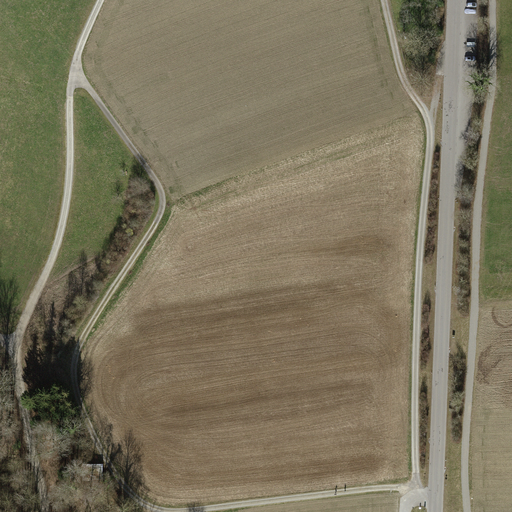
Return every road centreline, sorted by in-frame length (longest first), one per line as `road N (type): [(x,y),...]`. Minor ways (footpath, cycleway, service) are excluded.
road 1 (track): [(100,0),(70,86),(70,164),(58,241),(16,346),(45,511)]
road 2 (track): [(467,511),(492,0)]
road 3 (tertiary): [(435,511),(455,0)]
road 4 (track): [(74,67),(163,200),(73,365),(90,430),(130,495)]
road 5 (track): [(453,47),(439,71),(422,226),(416,497)]
road 6 (track): [(183,511),(389,487),(416,497)]
road 7 (track): [(383,0),(398,64),(431,128)]
